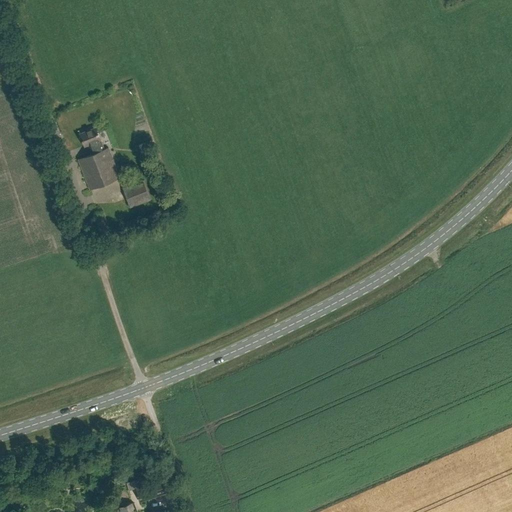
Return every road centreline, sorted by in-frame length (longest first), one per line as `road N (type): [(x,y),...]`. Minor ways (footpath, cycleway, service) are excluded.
road 1 (tertiary): [(143,388),(380,278),(460,220),(511,169)]
road 2 (unclassified): [(143,388),(2,0)]
road 3 (tertiary): [(0,435),(143,388)]
